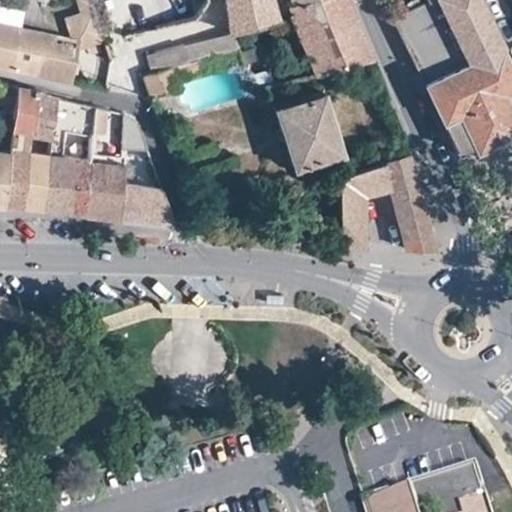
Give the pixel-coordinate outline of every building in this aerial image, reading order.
[(101,34),(90,0),(77,0),(80,11),(65,16),(73,43),(101,34)] [(181,0),(185,18),(191,17),(201,0),(181,0)] [(223,0),(227,30),(231,30),(275,17),(272,5),(270,0),(223,0)] [(287,0),(272,5),(275,17),(289,13),(286,6),(291,4),(289,0),(287,0)] [(289,13),(312,70),(368,56),(358,33),(343,0),(303,0),(291,4),(286,6),(289,13)] [(383,0),(382,1),(387,12),(397,8),(392,0),(383,0)] [(424,0),(390,18),(422,83),(466,60),(437,0),(424,0)] [(422,83),(454,150),(470,142),(474,148),(511,129),(511,71),(477,0),(437,0),(466,60),(422,83)] [(0,64),(35,72),(66,77),(67,73),(68,73),(71,60),(63,57),(63,55),(43,32),(0,22),(0,64)] [(181,44),(185,60),(236,46),(231,30),(227,30),(181,44)] [(141,76),(148,95),(175,87),(168,66),(142,74),(141,76)] [(0,84),(0,100),(12,103),(14,88),(0,84)] [(6,147),(0,194),(0,201),(8,202),(20,204),(34,92),(14,88),(12,103),(6,147)] [(268,106),(287,169),(336,153),(317,91),(268,106)] [(34,92),(20,204),(30,205),(39,206),(54,96),(34,92)] [(54,96),(39,206),(59,209),(81,212),(86,157),(90,105),(54,96)] [(120,109),(120,140),(142,141),(134,118),(120,109)] [(375,188),(380,211),(391,208),(388,198),(416,191),(414,184),(408,163),(405,152),(381,159),(386,184),(375,188)] [(86,157),(81,212),(96,214),(117,216),(118,193),(119,160),(86,157)] [(336,172),(337,241),(362,243),(362,192),(375,188),(386,184),(381,159),(336,172)] [(391,208),(399,245),(432,247),(416,191),(388,198),(391,208)] [(118,193),(117,216),(141,219),(170,222),(160,197),(118,193)] [(484,501),(481,489),(479,490),(474,473),(413,492),(419,511),(462,511),(461,508),(484,501)] [(371,505),(372,511),(487,511),(484,501),(461,508),(462,511),(419,511),(413,492),(371,505)]
